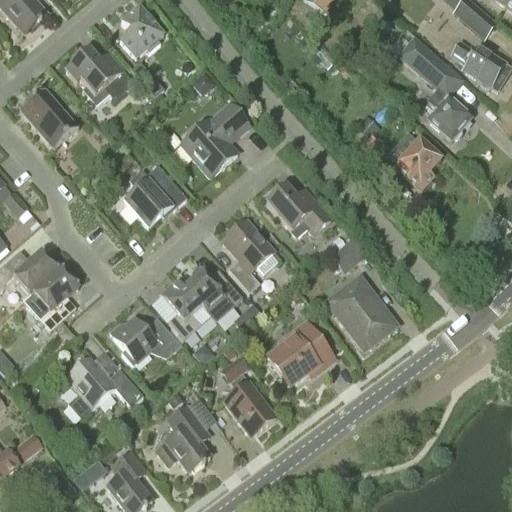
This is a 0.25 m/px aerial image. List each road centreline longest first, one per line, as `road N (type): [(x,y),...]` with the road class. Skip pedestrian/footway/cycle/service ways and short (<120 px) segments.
road 1 (residential): [(0,145),(44,196),(54,239),(113,304),(268,167)]
road 2 (tertiary): [(223,511),(511,286)]
road 3 (residential): [(0,101),(112,0)]
